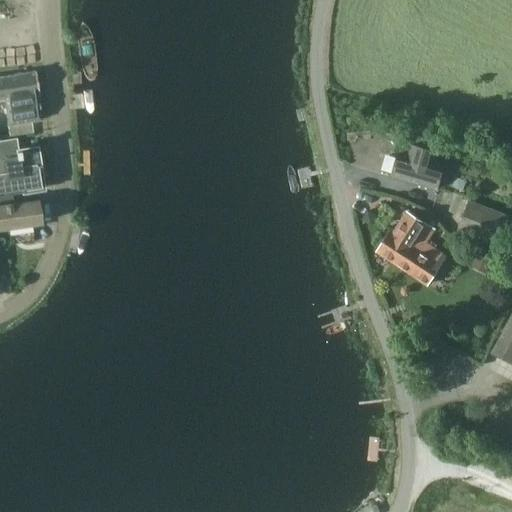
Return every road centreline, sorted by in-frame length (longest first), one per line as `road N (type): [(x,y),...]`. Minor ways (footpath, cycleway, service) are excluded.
road 1 (unclassified): [(401,511),(411,451),(407,408),(351,237),(319,89),(325,0)]
road 2 (residential): [(0,313),(41,287),(57,236),(53,0)]
